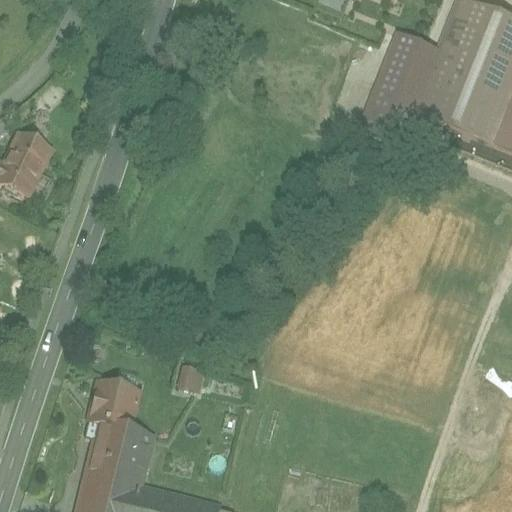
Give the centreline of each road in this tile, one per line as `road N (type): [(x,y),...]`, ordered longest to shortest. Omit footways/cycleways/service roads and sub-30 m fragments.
road 1 (tertiary): [(0,494),(158,0)]
road 2 (residential): [(74,0),(44,69),(0,105)]
